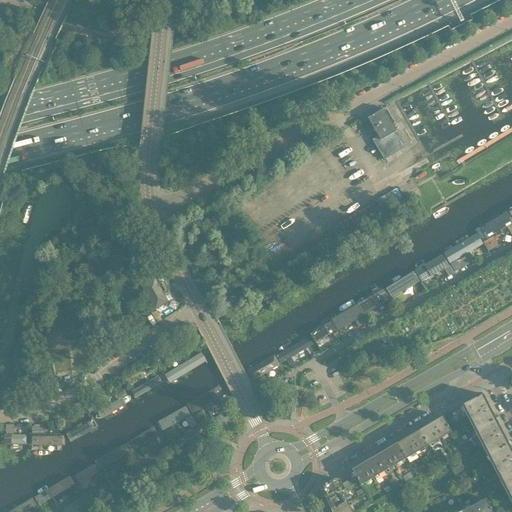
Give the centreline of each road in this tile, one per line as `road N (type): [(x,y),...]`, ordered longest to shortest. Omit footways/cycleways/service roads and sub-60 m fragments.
road 1 (motorway): [(0,148),(211,90),(433,0)]
road 2 (unclassified): [(150,207),(511,22)]
road 3 (motorway): [(363,0),(199,63),(0,117)]
road 4 (residential): [(313,362),(511,246)]
road 5 (unclassified): [(195,305),(59,403),(0,416)]
road 6 (unclassified): [(150,207),(166,0)]
road 7 (residential): [(70,511),(83,496),(213,421)]
road 8 (unclassified): [(269,449),(195,305)]
road 9 (residential): [(330,446),(355,449),(449,394),(454,375)]
road 10 (secondary): [(473,347),(345,421)]
road 11 (secondary): [(330,446),(454,375)]
